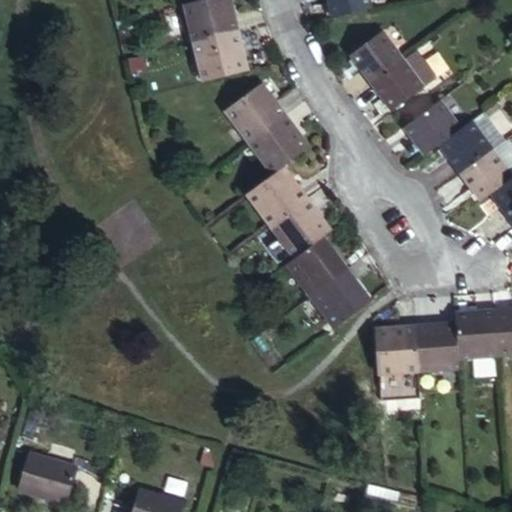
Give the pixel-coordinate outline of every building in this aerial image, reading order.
[(231,0),(202,0),(195,2),(186,4),(196,43),(240,33),(231,0)] [(370,0),(329,0),(334,17),(372,8),(370,0)] [(352,52),(374,83),(404,60),(382,30),(352,52)] [(240,33),(196,43),(205,80),(248,70),(240,33)] [(404,60),(374,83),(394,109),(424,87),(434,80),(435,74),(418,50),(404,60)] [(227,109),(250,142),(287,115),(263,82),(227,109)] [(428,155),(441,145),(442,144),(462,130),(440,102),(406,128),(428,155)] [(287,115),(250,142),(273,174),(284,166),(310,147),(287,115)] [(462,172),(493,149),(473,121),(462,130),(442,144),(441,145),(462,172)] [(511,149),(506,141),(494,149),(511,174),(511,149)] [(511,174),(494,149),(493,149),(462,172),(483,200),(492,194),(493,194),(511,180),(511,174)] [(284,166),(273,174),(249,193),(273,225),(308,199),(284,166)] [(511,180),(493,194),(492,194),(511,221),(511,180)] [(308,199),(273,225),(296,257),(325,236),(332,231),(308,199)] [(325,236),(296,257),(289,263),(313,295),(349,269),(325,236)] [(349,269),(313,295),(336,327),(372,300),(349,269)] [(511,308),(496,310),(499,354),(511,353),(511,308)] [(456,312),(457,322),(459,357),(499,354),(496,310),(456,312)] [(416,325),(419,370),(460,367),(459,357),(457,322),(416,325)] [(381,372),(419,370),(416,325),(377,327),(381,372)] [(67,502),(78,467),(30,453),(21,488),(67,502)] [(182,511),(186,503),(140,489),(133,511),(182,511)]
